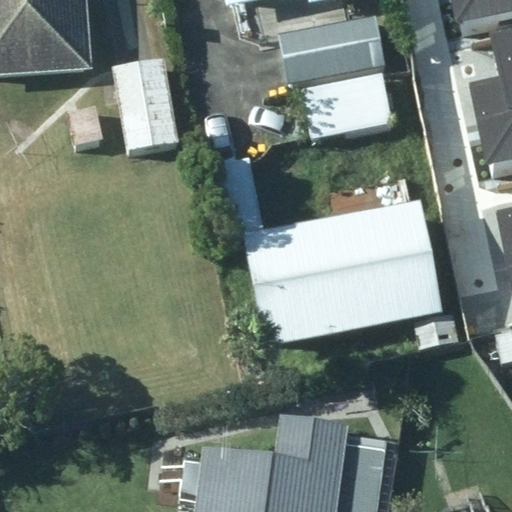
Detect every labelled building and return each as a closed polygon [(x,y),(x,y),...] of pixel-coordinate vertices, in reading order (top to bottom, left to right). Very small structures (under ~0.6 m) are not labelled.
[(0,0),(0,82),(80,77),(73,0),(0,0)] [(357,2),(356,0),(215,0),(220,21),(298,3),(301,15),(357,2)] [(511,0),(449,0),(453,16),(511,4),(511,0)] [(377,69),(365,26),(272,51),(285,96),(377,69)] [(511,48),(496,52),(501,78),(471,84),(488,168),(511,162),(511,48)] [(168,148),(154,70),(113,78),(126,156),(168,148)] [(382,132),(371,84),(297,100),(307,148),(382,132)] [(426,317),(405,216),(258,245),(242,164),(198,173),(213,251),(236,246),(258,351),(426,317)] [(511,205),(496,209),(511,286),(511,205)] [(511,329),(493,333),(499,364),(511,361),(511,329)] [(191,462),(184,511),(371,511),(380,451),(339,446),(340,439),(269,430),(264,471),(191,462)]
